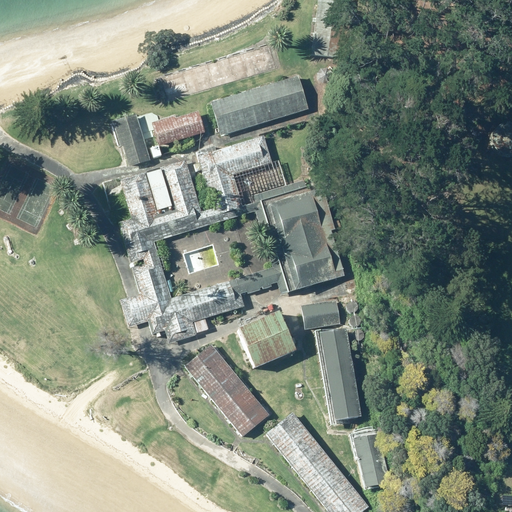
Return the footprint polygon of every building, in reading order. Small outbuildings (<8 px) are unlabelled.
[(323,0),(318,50),(336,51),(337,44),(354,46),(359,0),(323,0)] [(325,76),(327,77),(330,78),(332,78),(335,77),(337,76),(338,73),(339,71),(338,68),(337,66),(336,64),(333,63),(331,63),(328,63),(326,64),(324,66),(323,69),(323,71),(324,74),(325,76)] [(217,96),(227,130),(315,104),(304,70),(217,96)] [(182,109),(158,116),(166,143),(213,129),(206,106),(183,112),(182,109)] [(136,163),(157,157),(143,109),(119,116),(127,143),(130,142),(136,163)] [(499,145),(503,149),(508,152),(511,151),(511,118),(509,118),(504,120),(500,124),(497,129),(496,135),(496,140),(499,145)] [(171,327),(175,340),(204,331),(200,318),(251,302),(247,289),(241,291),(236,276),(179,294),(162,238),(251,211),(249,203),(240,173),(280,161),(272,133),(205,152),(221,205),(208,209),(192,156),(127,175),(139,215),(126,219),(138,258),(150,254),(152,260),(139,264),(146,289),(155,317),(159,331),(171,327)] [(164,142),(155,145),(158,154),(167,151),(164,142)] [(241,291),(247,289),(253,287),(254,290),(267,286),(267,284),(269,283),(270,285),(279,282),(278,280),(284,278),(288,291),(294,290),(283,250),(266,197),(314,182),(312,176),(258,193),(260,199),(252,202),(249,203),(251,211),(262,208),(279,263),(236,276),(241,291)] [(327,186),(274,201),(287,248),(283,250),(294,290),(352,273),(327,186)] [(155,317),(146,289),(127,295),(135,323),(155,317)] [(345,297),(308,302),(311,326),(348,320),(345,297)] [(355,307),(356,309),(358,309),(360,309),(362,309),(364,308),(365,306),(366,304),(366,302),(365,300),(364,298),(362,297),(360,297),(358,297),(356,298),(354,299),(353,301),(353,303),(354,306),(355,307)] [(243,326),(260,365),(304,347),(287,307),(243,326)] [(358,321),(360,323),(362,323),(364,323),(366,323),(367,322),(369,320),(369,318),(369,316),(368,314),(367,312),(365,311),(363,311),(361,311),(359,312),(358,313),(357,315),(357,317),(357,319),(358,321)] [(213,315),(201,319),(204,328),(215,325),(213,315)] [(361,335),(362,336),(364,337),(366,337),(368,336),(370,335),(371,334),(372,332),(372,330),(371,328),(370,326),(368,325),(366,325),(364,325),(362,326),(361,327),(360,329),(359,331),(360,333),(361,335)] [(323,331),(338,417),(366,413),(351,326),(323,331)] [(217,342),(191,364),(249,432),(275,410),(217,342)] [(365,511),(376,503),(299,408),(271,430),(336,511),(365,511)] [(363,457),(370,484),(396,478),(385,427),(356,434),(361,457),(363,457)]
